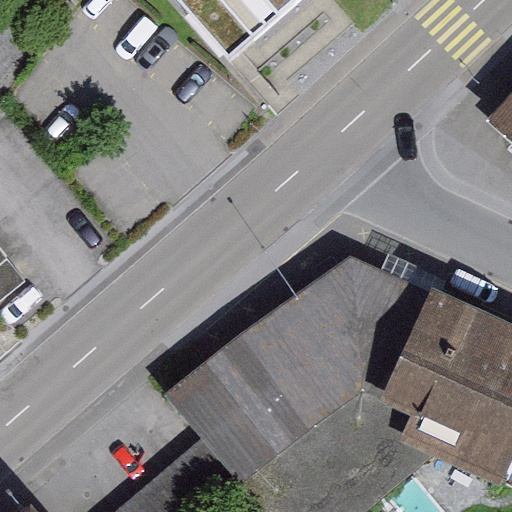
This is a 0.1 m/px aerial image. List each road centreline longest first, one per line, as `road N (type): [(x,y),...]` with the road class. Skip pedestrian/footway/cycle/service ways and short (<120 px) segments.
road 1 (primary): [(0,435),(337,140)]
road 2 (residential): [(337,140),(376,183),(511,248)]
road 3 (primary): [(337,140),(488,0)]
